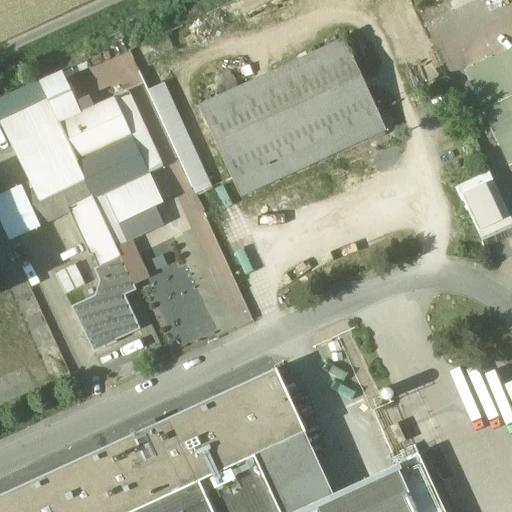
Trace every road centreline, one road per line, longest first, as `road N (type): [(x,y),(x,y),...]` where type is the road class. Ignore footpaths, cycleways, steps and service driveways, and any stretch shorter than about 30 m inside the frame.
road 1 (unclassified): [(0,458),(347,298),(418,278),(471,285),(511,307)]
road 2 (track): [(0,66),(143,0)]
